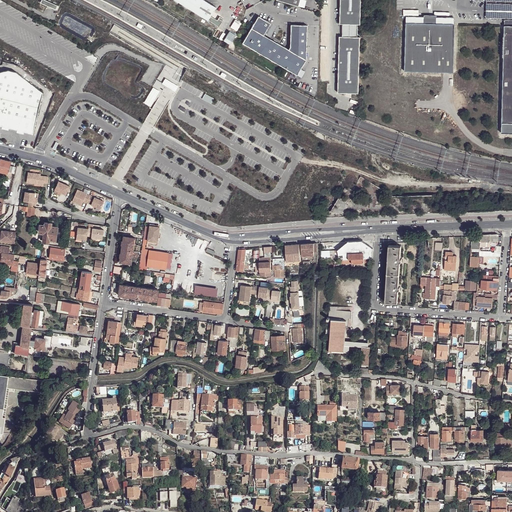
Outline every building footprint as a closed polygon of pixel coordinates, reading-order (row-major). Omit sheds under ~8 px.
[(55,9),(57,4),(47,0),(41,0),(41,2),(55,9)] [(204,0),(175,0),(207,20),(215,7),(204,0)] [(340,0),(340,26),(343,26),(358,27),(360,27),(361,0),(340,0)] [(511,0),(485,0),(485,19),(504,20),(504,26),(511,26),(511,0)] [(255,21),(242,43),(297,75),(306,60),(307,25),(291,24),(290,47),(288,50),(264,35),(271,23),(264,19),(255,21)] [(453,73),(454,25),(435,25),(435,24),(434,22),(425,22),(424,23),(424,24),(405,24),(404,72),(453,73)] [(343,26),(343,37),(358,38),(358,27),(343,26)] [(511,26),(504,26),(501,123),(511,123),(511,26)] [(340,37),(338,94),(359,94),(360,38),(358,38),(343,37),(340,37)] [(9,69),(0,71),(0,125),(3,126),(2,128),(9,130),(10,128),(18,130),(17,131),(24,133),(24,131),(34,133),(43,92),(16,73),(9,69)] [(178,86),(165,78),(162,84),(170,89),(175,92),(178,86)] [(160,92),(153,87),(143,103),(151,108),(160,92)] [(205,94),(202,98),(211,103),(213,98),(205,94)] [(0,158),(0,159),(0,178),(1,179),(4,178),(5,174),(7,174),(10,165),(11,161),(9,161),(8,160),(0,158)] [(15,167),(10,165),(7,174),(5,174),(4,178),(11,180),(12,173),(13,173),(15,167)] [(28,172),(26,183),(39,185),(40,182),(44,183),(47,184),(48,177),(41,176),(41,174),(28,172)] [(69,186),(58,182),(55,190),(61,193),(66,195),(69,186)] [(83,192),(77,190),(72,202),(74,203),(81,206),(83,202),(84,200),(87,202),(90,195),(89,195),(87,193),(86,194),(83,192)] [(25,191),(24,201),(27,201),(26,203),(26,206),(35,207),(36,202),(33,202),(35,192),(25,191)] [(103,201),(90,195),(87,202),(87,203),(100,209),(103,201)] [(26,206),(24,206),(24,210),(27,211),(27,216),(34,217),(35,207),(26,206)] [(45,223),(45,225),(44,225),(40,224),(39,232),(40,232),(44,233),(43,241),(49,242),(49,239),(51,226),(51,223),(46,222),(45,223)] [(93,228),(94,224),(89,223),(88,229),(78,228),(76,238),(82,239),(87,240),(87,236),(91,237),(91,238),(97,239),(102,239),(104,230),(93,228)] [(57,227),(51,226),(49,239),(55,240),(55,239),(57,227)] [(159,227),(149,226),(149,227),(147,244),(157,246),(158,237),(158,233),(159,227)] [(149,227),(145,227),(139,270),(146,272),(147,266),(149,250),(145,250),(146,245),(147,246),(147,244),(149,227)] [(2,230),(1,239),(11,240),(12,231),(2,230)] [(134,238),(123,236),(123,241),(122,241),(122,245),(121,254),(120,253),(120,257),(121,257),(120,262),(131,264),(134,238)] [(480,236),(471,236),(471,245),(471,246),(471,247),(479,248),(480,246),(480,245),(480,241),(480,236)] [(348,241),(337,250),(348,254),(363,253),(373,248),(362,240),(348,241)] [(299,244),(285,246),(286,262),(300,261),(299,244)] [(306,244),(301,244),(302,253),(311,252),(312,252),(312,244),(306,244)] [(385,302),(397,303),(398,290),(400,291),(400,287),(398,287),(400,262),(401,262),(401,259),(400,259),(401,246),(389,245),(385,302)] [(65,249),(51,247),(50,258),(64,260),(65,249)] [(334,260),(334,264),(339,264),(364,263),(364,259),(372,258),(373,248),(363,253),(348,254),(337,250),(330,251),(330,260),(334,260)] [(168,253),(149,250),(147,266),(166,269),(168,253)] [(245,251),(239,251),(237,262),(236,270),(236,272),(243,273),(244,265),(245,251)] [(455,268),(456,256),(452,256),(453,252),(445,252),(444,270),(450,271),(451,268),(455,268)] [(13,254),(2,253),(1,261),(1,263),(8,264),(11,264),(12,265),(11,271),(17,272),(18,261),(13,260),(13,257),(14,255),(13,254)] [(469,266),(478,267),(478,261),(479,257),(470,256),(470,258),(469,266)] [(39,275),(41,259),(40,259),(39,258),(38,263),(28,262),(27,271),(29,271),(29,273),(39,275)] [(271,262),(259,263),(258,263),(258,264),(259,264),(260,272),(271,270),(271,262)] [(275,265),(273,265),(273,270),(274,270),(275,278),(285,277),(285,269),(283,269),(283,265),(282,265),(275,265)] [(92,273),(85,271),(83,282),(80,282),(79,288),(90,290),(92,273)] [(481,284),(477,284),(476,292),(481,293),(481,289),(492,290),(492,291),(498,292),(499,279),(496,278),(493,278),(493,276),(487,276),(486,281),(482,280),(481,284)] [(440,279),(421,277),(421,284),(424,285),(426,285),(425,294),(423,293),(423,298),(425,298),(435,299),(435,285),(439,286),(440,279)] [(298,281),(291,282),(292,287),(290,287),(291,292),(292,292),(292,296),(290,296),(290,309),(292,309),(300,308),(303,308),(303,297),(299,297),(298,281)] [(476,281),(466,281),(465,290),(475,290),(476,281)] [(158,290),(120,284),(118,296),(123,296),(123,297),(127,297),(135,298),(135,299),(139,299),(148,300),(148,301),(152,301),(156,301),(158,290)] [(242,286),(240,301),(250,302),(251,294),(254,294),(255,288),(242,286)] [(258,295),(258,297),(267,298),(267,301),(271,302),(271,300),(275,301),(279,301),(281,292),(268,290),(268,288),(255,286),(254,294),(258,295)] [(1,295),(4,295),(11,296),(14,294),(14,288),(5,287),(5,291),(1,290),(1,295)] [(71,296),(77,297),(77,292),(79,292),(79,288),(77,288),(77,290),(73,289),(71,296)] [(90,290),(79,288),(79,292),(77,292),(77,297),(76,298),(89,300),(90,290)] [(449,290),(444,290),(443,303),(449,304),(449,303),(449,300),(456,300),(457,291),(452,291),(449,290)] [(473,292),(472,304),(476,305),(476,306),(484,307),(485,293),(481,293),(476,292),(473,292)] [(497,299),(497,294),(485,293),(484,307),(492,308),(493,298),(497,299)] [(157,305),(164,307),(165,299),(165,298),(161,298),(161,299),(158,298),(157,305)] [(62,310),(63,301),(59,301),(57,312),(68,314),(69,311),(62,310)] [(63,301),(62,310),(69,311),(68,314),(78,316),(80,304),(63,301)] [(214,303),(204,302),(204,303),(203,311),(203,312),(213,313),(214,303)] [(464,302),(458,302),(457,309),(468,310),(469,303),(464,302)] [(223,304),(214,303),(213,313),(222,314),(223,304)] [(33,305),(24,304),(23,315),(31,316),(32,312),(33,305)] [(352,307),(330,306),(329,317),(330,317),(330,318),(337,319),(337,320),(346,320),(345,326),(350,326),(352,307)] [(40,310),(34,309),(34,312),(33,324),(32,326),(32,327),(38,328),(39,317),(40,310)] [(78,316),(68,314),(66,331),(76,332),(76,331),(77,331),(78,326),(73,325),(74,319),(78,319),(78,316)] [(147,316),(137,314),(136,323),(141,323),(145,324),(146,324),(147,316)] [(23,315),(21,326),(22,326),(24,326),(30,326),(30,323),(31,316),(23,315)] [(325,335),(329,335),(328,350),(328,351),(332,351),(343,352),(344,345),(344,341),(345,326),(346,320),(337,320),(337,319),(330,318),(329,320),(327,319),(325,335)] [(110,321),(108,321),(108,326),(107,329),(106,336),(106,338),(110,339),(109,343),(114,343),(117,322),(110,321)] [(444,323),(439,323),(439,332),(448,332),(449,332),(449,323),(444,323)] [(222,325),(212,324),(212,325),(212,330),(210,340),(218,341),(218,339),(220,339),(222,325)] [(302,339),(301,324),(295,324),(295,328),(292,328),(293,340),(302,339)] [(465,325),(453,324),(452,333),(457,333),(464,334),(465,325)] [(79,332),(87,334),(88,326),(80,325),(79,332)] [(424,326),(414,325),(413,338),(423,339),(423,336),(424,326)] [(24,326),(22,335),(31,336),(32,331),(32,330),(32,327),(32,326),(30,326),(24,326)] [(434,326),(424,326),(423,336),(433,336),(434,326)] [(239,328),(229,327),(228,340),(230,340),(230,347),(237,348),(239,328)] [(263,330),(256,329),(254,339),(264,341),(265,335),(266,330),(263,330)] [(161,330),(160,330),(159,337),(155,336),(154,346),(150,346),(150,353),(157,353),(157,351),(165,351),(167,331),(166,331),(161,330)] [(31,336),(22,335),(21,345),(21,346),(29,348),(30,345),(30,340),(31,336)] [(45,335),(44,339),(46,339),(44,350),(44,351),(48,351),(48,347),(51,348),(53,337),(45,335)] [(407,346),(407,336),(407,335),(398,335),(398,337),(397,345),(407,346)] [(282,336),(271,337),(273,350),(283,350),(282,342),(282,336)] [(397,345),(398,337),(395,337),(395,345),(394,348),(407,348),(407,346),(397,345)] [(44,339),(36,338),(35,341),(35,346),(34,349),(44,350),(46,339),(44,339)] [(187,342),(171,340),(170,352),(177,353),(177,355),(181,356),(183,356),(183,354),(185,354),(187,354),(188,352),(186,352),(187,342)] [(219,340),(218,354),(223,354),(227,355),(228,341),(224,341),(220,341),(219,340)] [(206,343),(197,342),(196,344),(198,344),(197,349),(197,353),(205,354),(206,343)] [(15,344),(14,352),(29,355),(29,352),(30,348),(29,348),(21,346),(21,345),(15,344)] [(409,344),(409,354),(414,355),(415,355),(422,357),(422,350),(416,350),(414,350),(414,344),(409,344)] [(448,345),(438,344),(438,347),(437,358),(447,359),(448,345)] [(368,346),(362,346),(362,347),(361,365),(362,365),(366,366),(369,366),(370,347),(368,346)] [(117,372),(123,373),(124,368),(132,369),(133,367),(137,368),(139,358),(132,357),(132,354),(126,353),(125,358),(119,357),(117,372)] [(420,365),(422,357),(415,355),(414,355),(412,355),(409,354),(408,356),(412,357),(411,358),(414,359),(413,363),(420,365)] [(239,355),(238,355),(236,366),(238,367),(245,368),(246,368),(247,356),(239,355)] [(112,363),(105,362),(104,369),(111,370),(112,363)] [(456,369),(449,369),(449,374),(448,381),(457,382),(457,376),(455,376),(456,373),(456,369)] [(423,375),(422,381),(428,382),(430,371),(425,370),(424,375),(423,375)] [(45,381),(0,374),(0,439),(1,440),(2,433),(3,433),(6,417),(3,417),(7,387),(10,388),(43,393),(45,381)] [(186,375),(178,374),(177,388),(185,388),(186,375)] [(386,386),(386,396),(390,396),(391,394),(399,394),(399,386),(386,385),(386,386)] [(299,387),(299,401),(308,401),(308,387),(299,387)] [(340,394),(340,406),(347,406),(347,409),(355,409),(356,396),(351,396),(351,394),(340,394)] [(162,397),(153,396),(152,405),(152,408),(170,409),(170,401),(162,400),(162,397)] [(214,397),(202,396),(201,405),(201,407),(203,407),(211,408),(213,408),(214,402),(214,397)] [(112,401),(102,402),(104,420),(118,417),(116,401),(115,401),(115,397),(113,397),(112,401)] [(63,415),(61,418),(64,420),(66,417),(70,411),(68,410),(73,402),(72,401),(63,415)] [(188,402),(171,401),(170,412),(189,413),(189,411),(188,411),(188,402)] [(237,402),(228,401),(228,410),(229,410),(235,410),(237,410),(237,402)] [(61,418),(59,422),(70,429),(74,422),(72,420),(74,417),(73,417),(75,414),(77,415),(80,411),(76,409),(79,405),(73,402),(68,410),(70,411),(66,417),(64,420),(61,418)] [(335,407),(326,407),(317,407),(317,416),(326,416),(326,421),(335,421),(335,407)] [(395,422),(388,422),(387,428),(396,428),(397,425),(403,425),(405,410),(396,409),(395,413),(395,422)] [(474,411),(465,411),(465,419),(474,418),(474,411)] [(134,412),(127,413),(128,423),(135,422),(134,412)] [(282,418),(277,418),(277,417),(271,417),(271,429),(273,429),(273,436),(282,436),(282,418)] [(262,418),(250,418),(251,436),(256,436),(256,434),(261,434),(261,427),(262,428),(262,418)] [(287,432),(287,439),(305,439),(305,436),(309,436),(309,426),(305,426),(295,426),(295,422),(291,422),(291,419),(287,418),(287,422),(287,432)] [(453,421),(453,427),(453,431),(455,431),(455,440),(464,440),(463,430),(465,431),(465,430),(465,427),(465,421),(461,421),(461,427),(457,427),(457,421),(453,421)] [(61,428),(52,422),(51,425),(51,426),(46,435),(47,435),(54,439),(57,441),(58,439),(60,441),(64,434),(59,431),(61,428)] [(186,424),(173,423),(173,435),(186,435),(186,424)] [(472,425),(472,431),(472,441),(483,441),(483,430),(476,430),(476,425),(472,425)] [(442,441),(451,441),(451,432),(452,432),(452,427),(443,428),(443,431),(442,431),(442,441)] [(127,430),(120,432),(120,434),(120,439),(120,440),(126,439),(126,437),(128,436),(127,430)] [(141,441),(152,441),(152,435),(152,433),(148,432),(141,430),(141,441)] [(439,434),(430,434),(431,448),(439,448),(439,434)] [(441,441),(441,445),(442,445),(447,445),(453,445),(453,435),(452,435),(452,441),(441,441)] [(506,447),(506,436),(505,436),(496,437),(496,447),(498,447),(506,447)] [(114,441),(98,446),(100,453),(97,454),(99,458),(113,454),(112,450),(116,449),(114,441)] [(399,441),(392,441),(392,451),(399,451),(399,453),(408,453),(408,442),(404,442),(399,442),(399,441)] [(345,443),(337,442),(337,446),(342,446),(342,453),(344,453),(345,443)] [(375,454),(384,454),(384,443),(376,443),(376,446),(375,454)] [(441,450),(434,450),(433,461),(441,462),(441,459),(441,457),(441,450)] [(252,456),(241,455),(241,465),(244,465),(244,470),(246,470),(246,472),(250,473),(251,466),(252,456)] [(254,465),(269,466),(269,458),(255,456),(254,465)] [(168,458),(161,459),(161,470),(169,469),(168,458)] [(357,470),(358,460),(343,458),(342,463),(342,468),(357,470)] [(81,470),(91,468),(89,459),(81,460),(81,462),(76,463),(73,463),(75,474),(76,474),(81,473),(82,473),(81,470)] [(6,466),(3,471),(11,477),(17,464),(15,461),(11,464),(9,468),(6,466)] [(381,462),(374,462),(379,471),(384,468),(381,462)] [(25,465),(21,464),(15,479),(19,480),(25,465)] [(136,465),(127,465),(127,474),(127,475),(136,474),(136,465)] [(268,467),(255,466),(255,469),(256,470),(255,476),(255,479),(266,481),(266,490),(270,490),(270,484),(270,480),(270,475),(268,475),(268,467)] [(153,468),(142,469),(142,477),(154,477),(153,476),(153,471),(153,468)] [(198,470),(184,468),(184,470),(183,477),(195,478),(197,478),(198,470)] [(425,468),(424,480),(429,480),(429,477),(432,477),(432,468),(425,468)] [(320,469),(318,479),(332,480),(333,470),(320,469)] [(396,472),(394,489),(406,491),(408,473),(396,472)] [(210,473),(210,485),(219,485),(224,485),(224,477),(219,477),(219,475),(219,473),(210,473)] [(113,475),(105,478),(106,480),(104,481),(106,485),(107,485),(111,493),(120,490),(116,481),(115,482),(113,475)] [(385,489),(386,477),(383,477),(376,476),(376,481),(375,488),(385,489)] [(183,480),(182,487),(187,487),(194,488),(195,478),(183,477),(183,480)] [(45,478),(33,480),(35,498),(50,496),(49,487),(46,487),(45,478)] [(197,478),(195,478),(194,488),(187,487),(187,491),(194,492),(196,488),(197,478)] [(293,492),(297,492),(297,491),(303,491),(303,490),(307,490),(307,492),(311,492),(311,487),(307,487),(307,486),(307,483),(303,483),(303,478),(297,478),(297,486),(293,486),(293,492)] [(445,496),(445,499),(453,499),(453,497),(455,497),(455,492),(456,492),(457,489),(454,488),(454,482),(447,482),(446,496),(445,496)] [(438,484),(427,483),(426,498),(438,499),(438,489),(445,489),(446,485),(438,485),(438,484)] [(463,484),(459,484),(458,499),(466,500),(466,497),(469,497),(470,491),(466,491),(466,485),(463,485),(463,484)] [(64,489),(56,491),(58,498),(58,500),(63,498),(66,498),(64,489)] [(138,490),(127,490),(127,500),(128,500),(138,499),(138,490)] [(318,502),(314,501),(313,511),(325,511),(326,507),(325,507),(325,506),(335,507),(336,492),(325,491),(325,502),(323,502),(318,502)] [(93,502),(92,502),(89,494),(82,496),(86,508),(94,505),(93,502)] [(7,499),(1,508),(7,511),(12,511),(16,504),(12,501),(7,499)] [(20,511),(23,505),(18,502),(15,500),(13,499),(12,501),(16,504),(12,511),(20,511)] [(482,500),(472,500),(472,505),(473,505),(473,510),(486,510),(485,511),(490,511),(491,510),(490,510),(486,510),(486,505),(482,505),(482,500)] [(486,500),(482,500),(482,505),(486,505),(486,510),(490,510),(491,502),(486,502),(486,500)] [(492,508),(495,508),(507,508),(507,500),(498,500),(495,500),(492,500),(492,508)] [(256,501),(255,507),(261,508),(261,511),(260,511),(271,511),(272,509),(266,508),(267,503),(267,502),(256,501)] [(379,511),(381,505),(368,502),(366,511),(363,510),(363,511),(377,511),(378,511),(379,511)] [(419,511),(419,504),(414,503),(414,511),(413,511),(413,510),(405,510),(404,511),(396,511),(395,511),(419,511)]
